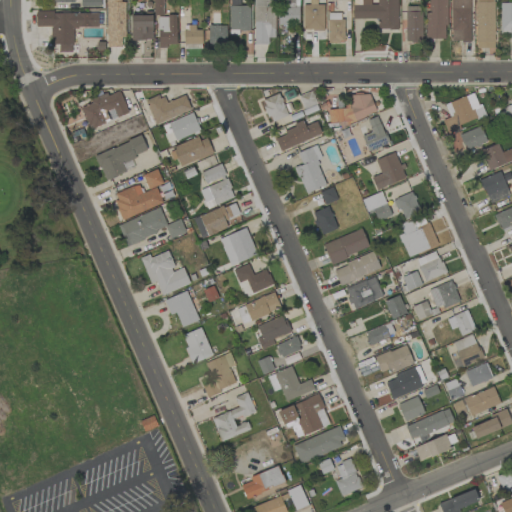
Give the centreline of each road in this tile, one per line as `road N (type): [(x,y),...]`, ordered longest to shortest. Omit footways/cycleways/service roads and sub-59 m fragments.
road 1 (tertiary): [(11,0),(26,71),(217,511)]
road 2 (residential): [(26,71),(221,80),(511,75)]
road 3 (residential): [(221,80),(406,511)]
road 4 (residential): [(398,75),(511,340)]
road 5 (residential): [(370,511),(511,448)]
